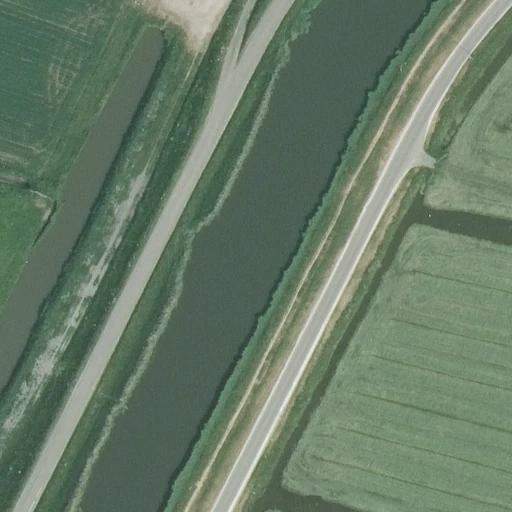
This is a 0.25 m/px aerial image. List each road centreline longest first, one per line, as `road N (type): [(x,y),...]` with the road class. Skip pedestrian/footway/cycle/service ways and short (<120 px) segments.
road 1 (unclassified): [(223,511),(432,98),(505,0)]
road 2 (tertiary): [(21,511),(228,94),(283,0)]
